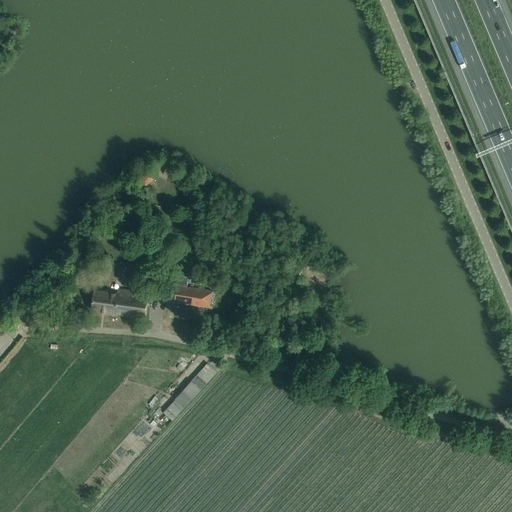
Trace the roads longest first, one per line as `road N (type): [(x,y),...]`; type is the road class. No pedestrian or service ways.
road 1 (unclassified): [(511,441),(143,336)]
road 2 (unclassified): [(511,307),(383,0)]
road 3 (motorway): [(443,0),(511,162)]
